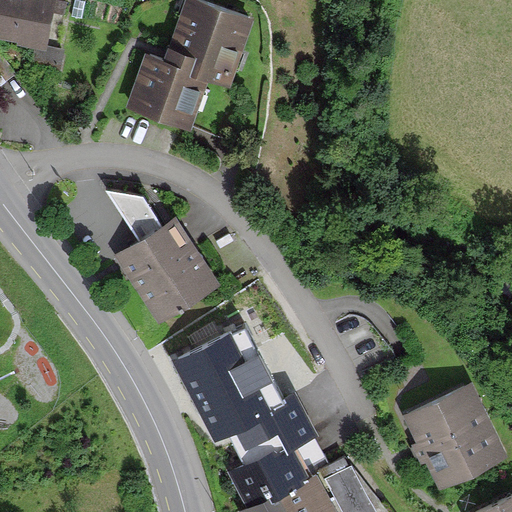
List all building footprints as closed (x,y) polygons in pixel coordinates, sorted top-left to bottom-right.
[(55,0),(0,0),(0,32),(17,36),(16,39),(47,44),(55,0)] [(255,10),(224,0),(183,0),(172,33),(170,39),(150,32),(127,100),(191,123),(208,74),(231,81),(255,10)] [(0,82),(16,71),(0,48),(0,82)] [(144,190),(108,184),(140,232),(162,218),(144,190)] [(140,232),(113,249),(158,319),(222,278),(189,227),(177,208),(162,218),(140,232)] [(232,319),(169,352),(213,434),(230,425),(274,402),(272,399),(284,393),(270,368),(274,366),(261,340),(258,342),(246,318),(234,325),(232,319)] [(370,354),(351,365),(358,378),(377,367),(370,354)] [(473,376),(404,409),(417,437),(421,444),(426,453),(440,482),(508,448),(473,376)] [(245,456),(228,465),(246,500),(272,487),(273,490),(319,466),(330,461),(314,431),(320,428),(298,385),(284,393),(272,399),(274,402),(230,425),(245,456)] [(419,457),(426,453),(421,444),(417,437),(410,441),(419,457)] [(330,461),(319,466),(343,511),(377,511),(346,452),(330,461)] [(246,500),(239,504),(242,511),(343,511),(319,466),(273,490),(272,487),(246,500)] [(511,511),(511,488),(465,511),(464,511),(511,511)]
